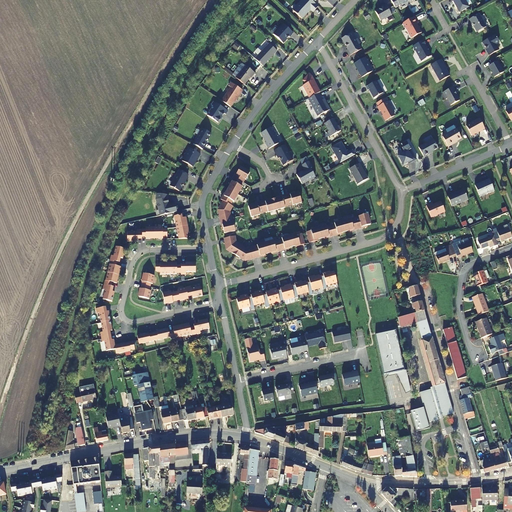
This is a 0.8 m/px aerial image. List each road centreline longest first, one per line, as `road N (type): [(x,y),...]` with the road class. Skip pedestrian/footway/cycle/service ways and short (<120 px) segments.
road 1 (track): [(0,414),(41,293),(80,211),(156,79),(213,0)]
road 2 (tertiary): [(0,471),(149,440),(245,438)]
road 3 (residential): [(221,303),(129,322),(122,312),(133,259),(144,249),(209,248)]
road 4 (residential): [(217,285),(379,241),(396,222),(401,190)]
road 5 (residential): [(476,482),(421,287)]
road 6 (residential): [(401,190),(318,41)]
road 7 (residential): [(511,249),(464,268),(459,317),(475,358)]
road 8 (residential): [(234,143),(318,41)]
road 9 (residential): [(237,382),(362,354)]
